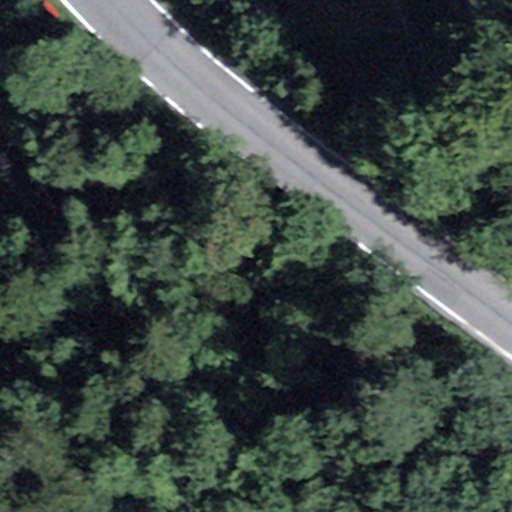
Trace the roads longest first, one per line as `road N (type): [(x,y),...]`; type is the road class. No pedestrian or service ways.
road 1 (track): [(88,0),(42,46),(29,81),(39,166),(92,257),(229,394),(333,483),(351,511)]
road 2 (tertiary): [(104,0),(145,42),(511,320)]
